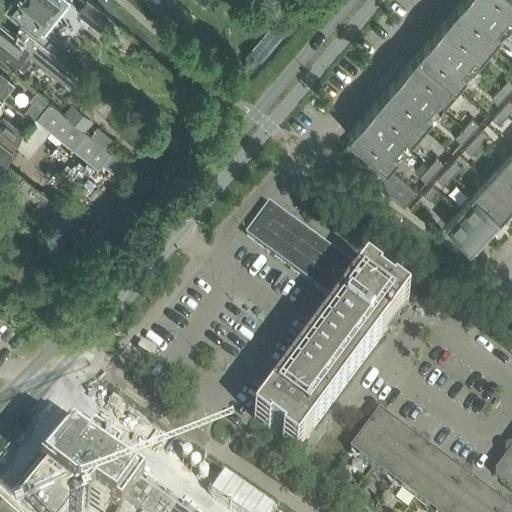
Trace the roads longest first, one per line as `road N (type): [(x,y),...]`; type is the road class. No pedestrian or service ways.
road 1 (residential): [(435,0),(315,143),(205,252)]
road 2 (tertiary): [(181,233),(377,0)]
road 3 (tertiary): [(352,0),(165,219)]
road 4 (tertiary): [(165,219),(0,404)]
road 5 (residential): [(442,336),(421,321),(387,369),(487,442)]
road 6 (residential): [(0,483),(94,370),(99,328)]
road 7 (unclassified): [(220,397),(191,436),(302,511)]
road 8 (residential): [(234,275),(171,360),(220,397)]
road 9 (residential): [(220,397),(283,314),(234,275)]
road 10 (tertiary): [(0,433),(99,328)]
road 11 (tertiary): [(99,328),(181,233)]
